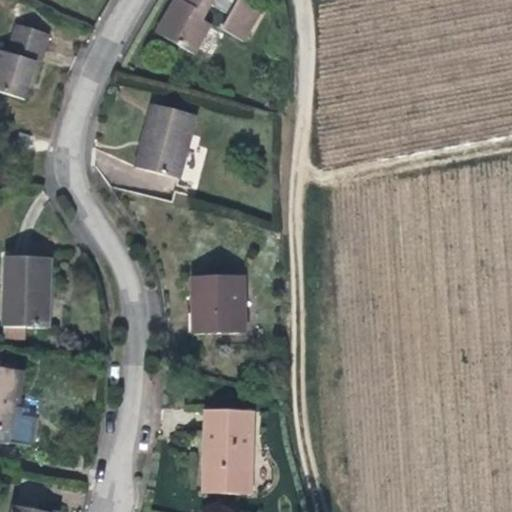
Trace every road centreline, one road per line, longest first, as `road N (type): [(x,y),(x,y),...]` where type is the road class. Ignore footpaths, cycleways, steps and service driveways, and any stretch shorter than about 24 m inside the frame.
road 1 (residential): [(109,511),(135,361),(131,286),(71,181),(66,151),(73,116),(135,0)]
road 2 (track): [(300,0),(306,32),(295,370),(324,511)]
road 3 (track): [(511,146),(332,177),(315,176),(299,161)]
